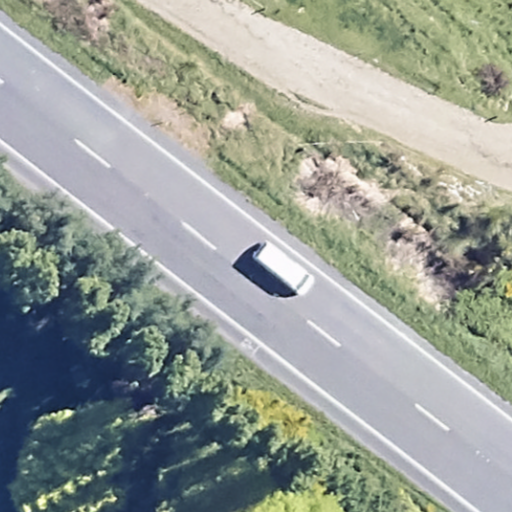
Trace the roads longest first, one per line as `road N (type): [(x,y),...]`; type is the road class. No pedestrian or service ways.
road 1 (trunk): [(0,82),(511,481)]
road 2 (track): [(183,0),(336,117),(511,168)]
